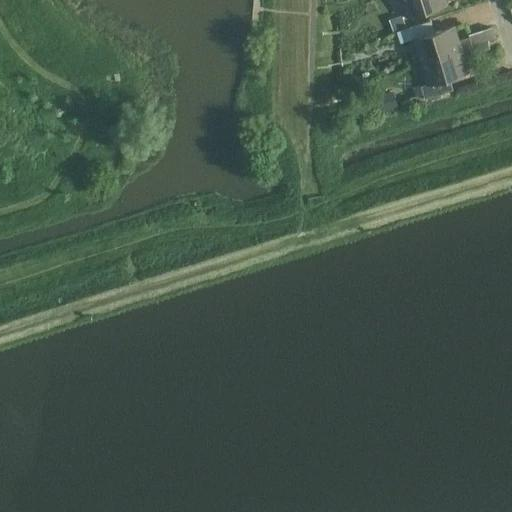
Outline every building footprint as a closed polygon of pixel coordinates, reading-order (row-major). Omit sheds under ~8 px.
[(402,0),(408,17),(448,4),(447,0),(402,0)] [(390,19),(394,32),(407,28),(403,15),(390,19)] [(422,62),(473,46),(470,37),(460,40),(456,26),(436,33),(432,21),(398,32),(402,45),(415,41),(422,62)] [(426,99),(454,90),(451,78),(470,71),(466,58),(476,55),(473,46),(422,62),(429,84),(422,86),(426,99)] [(376,97),(381,112),(399,106),(394,91),(376,97)]
